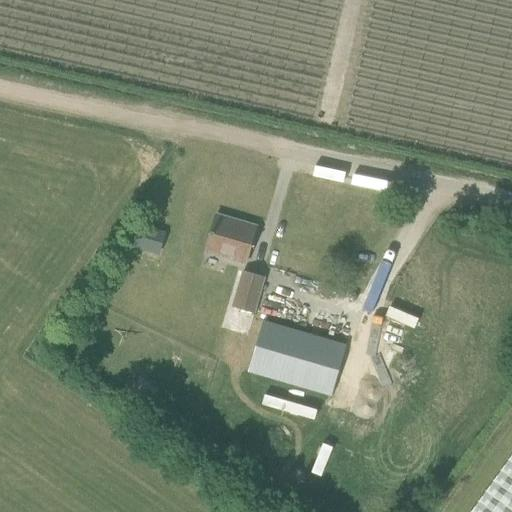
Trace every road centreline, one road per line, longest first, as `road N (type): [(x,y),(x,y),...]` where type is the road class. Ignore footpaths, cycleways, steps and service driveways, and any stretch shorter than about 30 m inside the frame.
road 1 (track): [(0,86),(266,145)]
road 2 (unclassified): [(266,145),(511,202)]
